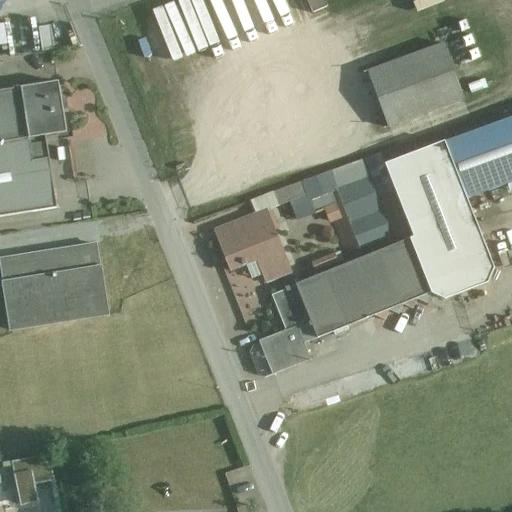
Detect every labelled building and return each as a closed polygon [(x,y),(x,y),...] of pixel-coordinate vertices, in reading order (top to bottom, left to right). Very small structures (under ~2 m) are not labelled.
[(307,0),(313,12),(328,5),(325,0),(307,0)] [(444,45),(369,72),(389,128),(464,101),(444,45)] [(59,82),(20,89),(28,140),(45,137),(67,134),(59,82)] [(20,89),(0,91),(0,144),(28,140),(20,89)] [(511,118),(445,143),(467,200),(511,183),(511,118)] [(28,140),(0,144),(0,217),(56,209),(45,137),(28,140)] [(398,245),(296,286),(296,287),(311,323),(297,328),(304,345),(334,333),(335,336),(348,331),(347,328),(374,317),(385,321),(389,312),(399,316),(403,306),(413,310),(417,300),(427,305),(431,295),(445,301),(488,284),(494,270),(467,200),(445,143),(444,143),(382,166),(378,155),(365,160),(398,245)] [(185,165),(177,145),(168,148),(177,171),(184,168),(183,166),(185,165)] [(365,160),(303,182),(309,196),(290,203),(297,220),(326,209),(332,222),(334,222),(349,262),(394,244),(362,161),(365,160)] [(303,182),(273,193),(279,207),(290,203),(309,196),(303,182)] [(273,193),(248,203),(253,216),(267,211),(279,207),(273,193)] [(253,216),(215,231),(231,272),(232,271),(230,267),(241,262),(244,268),(247,267),(245,261),(256,256),(267,284),(292,274),(267,211),(253,216)] [(96,245),(0,260),(4,284),(11,331),(108,316),(100,269),(96,245)] [(286,331),(259,342),(266,360),(270,358),(276,374),(311,361),(304,345),(297,328),(311,323),(296,287),(289,289),(288,288),(285,289),(286,291),(272,296),(286,331)] [(18,503),(37,502),(36,482),(53,481),(52,457),(15,459),(18,503)]
